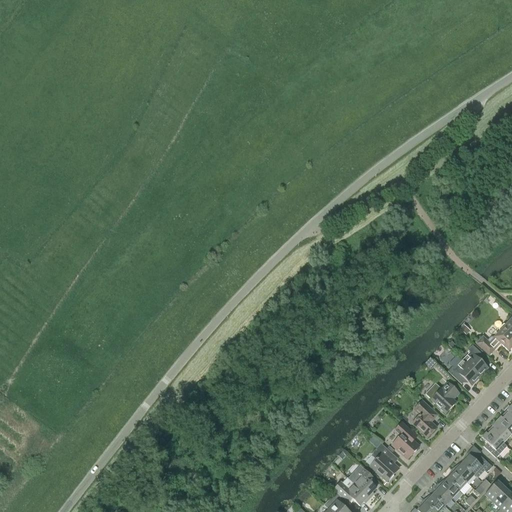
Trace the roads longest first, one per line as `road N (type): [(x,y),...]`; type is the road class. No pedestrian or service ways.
road 1 (unclassified): [(63,511),(250,283),(392,158),(511,78)]
road 2 (unclassified): [(388,508),(511,371)]
